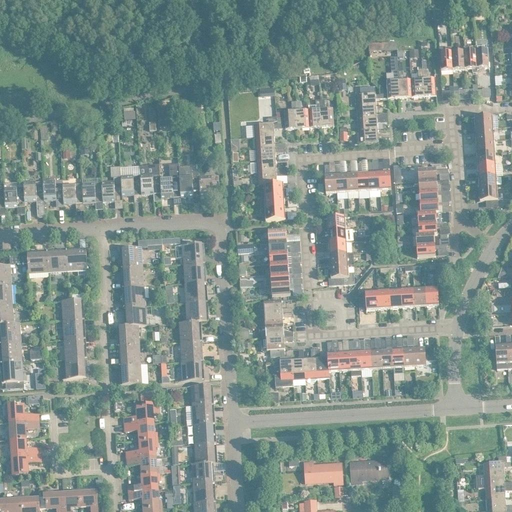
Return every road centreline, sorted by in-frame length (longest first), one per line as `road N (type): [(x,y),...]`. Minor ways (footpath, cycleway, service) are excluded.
road 1 (residential): [(104,225),(201,219),(219,227),(235,418)]
road 2 (residential): [(311,300),(305,156),(457,143)]
road 3 (tertiary): [(459,406),(235,418)]
road 4 (residential): [(110,388),(104,225)]
road 5 (residential): [(56,392),(59,471),(113,469)]
